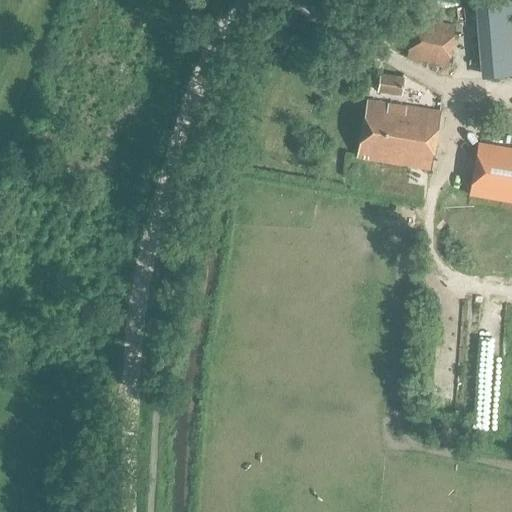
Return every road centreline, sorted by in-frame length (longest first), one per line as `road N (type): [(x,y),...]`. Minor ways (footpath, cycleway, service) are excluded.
road 1 (track): [(125,511),(129,384),(155,225),(189,107),(246,0)]
road 2 (track): [(511,95),(406,71),(285,0)]
